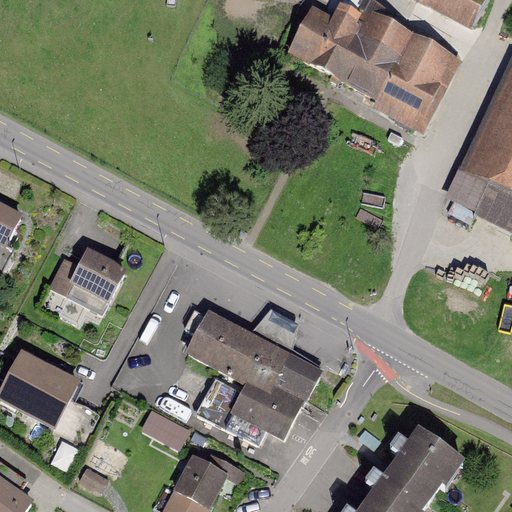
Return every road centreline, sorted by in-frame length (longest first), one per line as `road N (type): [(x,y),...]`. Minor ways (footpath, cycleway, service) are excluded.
road 1 (tertiary): [(383,335),(0,131)]
road 2 (track): [(383,335),(509,0)]
road 3 (residential): [(383,335),(377,368),(277,511)]
road 4 (tertiary): [(511,404),(383,335)]
